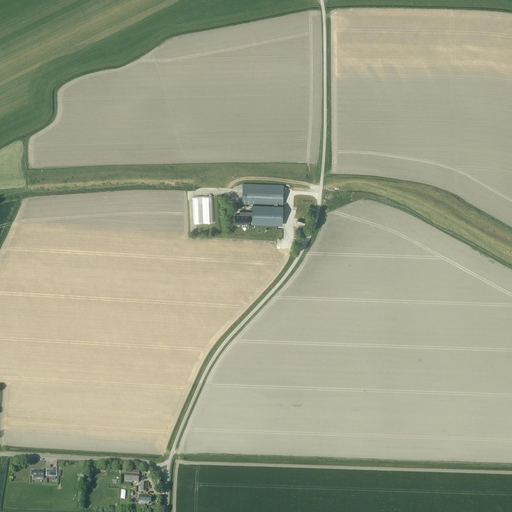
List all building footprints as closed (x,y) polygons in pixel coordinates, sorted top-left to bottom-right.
[(235,215),(235,224),(243,224),(243,223),(248,224),(248,220),(252,221),(252,222),(282,223),(283,206),(282,206),(282,205),(283,205),(283,185),(243,184),(242,203),(274,204),(274,205),(253,205),(252,212),(239,211),(239,215),(235,215)] [(195,223),(214,222),(213,196),(193,197),(195,223)] [(56,477),(57,471),(46,471),(44,471),(44,470),(34,470),(34,472),(31,472),(31,476),(33,476),(33,479),(43,479),(43,474),(46,474),(46,476),(56,477)] [(146,492),(146,483),(141,483),(141,487),(139,487),(138,492),(146,492)] [(151,503),(151,498),(149,498),(149,496),(139,495),(139,504),(148,504),(148,503),(151,503)]
